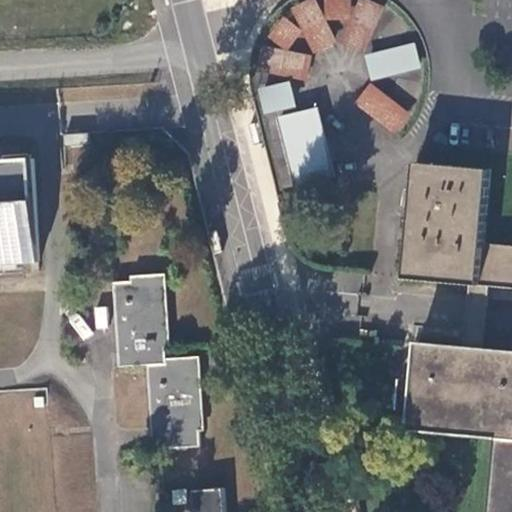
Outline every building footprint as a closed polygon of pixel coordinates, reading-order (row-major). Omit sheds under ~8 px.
[(330,22),(328,20),(318,0),(314,0),(295,11),(306,33),(318,56),(341,43),(330,22)] [(327,0),(328,20),(330,22),(353,22),(353,0),(327,0)] [(369,0),(362,0),(353,22),(343,44),(367,54),(388,8),(369,0)] [(290,52),(306,33),(286,17),(271,38),(288,51),(290,52)] [(417,42),(367,55),(374,79),(423,67),(417,42)] [(261,72),(310,83),(316,57),(290,52),(288,51),(266,47),(261,72)] [(293,81),(261,89),(268,114),(300,106),(293,81)] [(372,85),(357,105),(398,136),(414,115),(372,85)] [(315,114),(279,122),(295,189),(331,180),(315,114)] [(31,154),(0,156),(0,270),(38,268),(33,190),(31,154)] [(511,511),(511,247),(487,245),(494,170),(419,164),(409,279),(474,286),(492,288),(511,289),(511,352),(486,350),(468,348),(415,343),(411,381),(408,411),(406,431),(500,439),(493,511),(511,511)] [(279,204),(287,237),(304,233),(295,200),(279,204)] [(114,282),(116,303),(124,302),(128,366),(148,364),(150,388),(158,387),(163,448),(201,446),(196,361),(168,363),(162,280),(114,282)] [(492,288),(474,286),(468,348),(486,350),(492,288)] [(124,302),(116,303),(120,366),(128,366),(124,302)] [(395,410),(408,411),(411,381),(398,380),(395,410)] [(116,420),(144,421),(145,382),(117,381),(116,420)] [(154,449),(163,448),(158,387),(150,388),(154,449)] [(190,489),(189,511),(226,511),(227,490),(190,489)]
